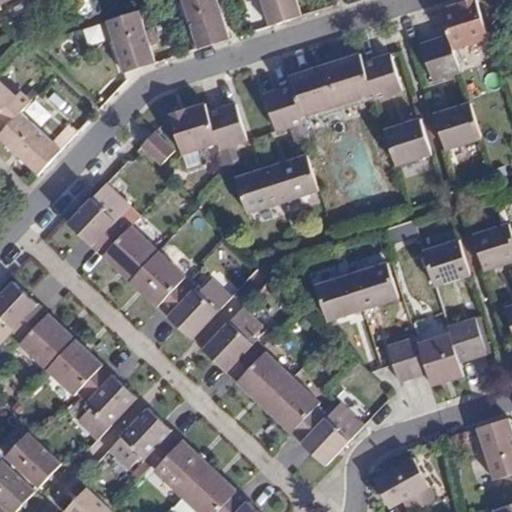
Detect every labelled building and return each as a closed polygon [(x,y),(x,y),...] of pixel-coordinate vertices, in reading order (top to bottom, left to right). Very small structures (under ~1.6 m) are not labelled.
[(100,0),(105,14),(130,6),(127,0),(100,0)] [(230,39),(216,0),(181,0),(198,50),(230,39)] [(261,0),(270,26),(302,16),(296,0),(261,0)] [(476,0),(466,0),(459,2),(459,4),(440,10),(449,35),(435,40),(447,76),(461,72),(454,49),(489,38),(487,32),(476,0)] [(139,11),(107,21),(124,73),(156,63),(139,11)] [(101,23),(84,30),(90,46),(107,40),(101,23)] [(447,76),(435,40),(423,44),(435,80),(447,76)] [(372,92),(374,99),(388,95),(376,58),(364,62),(361,54),(325,65),(337,103),(372,92)] [(401,90),(390,54),(376,58),(388,95),(401,90)] [(303,114),(337,103),(325,65),(289,76),(293,86),(279,90),(291,126),(298,124),(306,121),(303,114)] [(17,95),(0,79),(0,124),(5,129),(22,112),(33,101),(22,90),(17,95)] [(96,88),(87,95),(100,108),(108,99),(96,88)] [(291,126),(279,90),(264,95),(276,131),(291,126)] [(227,147),(233,145),(222,109),(209,113),(206,103),(187,109),(170,114),(182,153),(218,142),(221,149),(227,147)] [(471,103),(436,115),(447,149),(482,138),(471,103)] [(233,145),(248,140),(237,104),(222,109),(233,145)] [(22,112),(5,129),(0,135),(0,137),(39,174),(62,150),(22,112)] [(432,154),(421,119),(385,130),(396,165),(432,154)] [(305,146),(298,124),(291,126),(298,148),(305,146)] [(154,132),(141,147),(161,166),(174,151),(154,132)] [(283,201),(319,189),(307,154),(272,166),(283,201)] [(248,212),(283,201),(272,166),(237,177),(248,212)] [(69,223),(93,246),(119,219),(131,206),(107,183),(69,223)] [(93,246),(131,281),(160,251),(133,225),(129,229),(119,219),(93,246)] [(511,229),(510,224),(474,235),(475,237),(485,270),(511,261),(511,229)] [(460,239),(424,251),(435,286),(471,275),(460,239)] [(131,281),(168,316),(193,289),(187,283),(183,280),(187,276),(160,251),(131,281)] [(387,263),(353,274),(364,308),(399,297),(387,263)] [(364,308),(353,274),(317,286),(329,320),(364,308)] [(193,339),(232,297),(211,278),(203,287),(199,284),(193,289),(168,316),(193,339)] [(0,297),(0,343),(0,344),(14,330),(39,304),(15,282),(0,297)] [(76,340),(39,304),(14,330),(25,341),(21,344),(48,369),(54,363),(76,340)] [(263,326),(244,308),(204,350),(228,372),(253,345),(258,340),(254,336),(263,326)] [(474,359),(486,355),(475,318),(462,322),(474,359)] [(448,327),(451,333),(460,363),(474,359),(462,322),(448,327)] [(451,333),(419,343),(429,373),(433,386),(464,376),(460,363),(451,333)] [(419,343),(417,337),(404,341),(415,377),(429,373),(419,343)] [(114,376),(76,340),(54,363),(48,369),(75,395),(78,392),(83,396),(89,402),(114,376)] [(415,377),(404,341),(389,346),(395,363),(401,382),(415,377)] [(253,345),(228,372),(266,407),(294,377),(268,353),(264,356),(259,351),(253,345)] [(80,422),(98,439),(138,399),(114,376),(89,402),(83,408),(88,413),(80,422)] [(294,377),(266,407),(304,443),(329,416),(319,407),(322,403),(294,377)] [(329,416),(304,443),(328,465),(365,425),(341,403),(329,416)] [(149,408),(110,450),(130,469),(138,460),(142,463),(147,457),(172,430),(149,408)] [(511,428),(509,418),(478,428),(495,480),(511,474),(511,428)] [(172,430),(147,457),(154,462),(159,468),(156,471),(182,496),(211,466),(172,430)] [(6,455),(34,482),(40,487),(62,463),(35,437),(29,432),(6,455)] [(405,501),(411,511),(415,511),(438,500),(414,458),(380,478),(375,480),(391,509),(405,501)] [(0,463),(0,501),(8,509),(11,511),(16,511),(36,491),(30,486),(3,460),(0,463)] [(238,511),(249,501),(211,466),(182,496),(199,511),(238,511)] [(114,511),(88,487),(66,511),(114,511)] [(260,511),(249,501),(238,511),(260,511)] [(496,511),(511,511),(511,503),(495,509),(496,511)]
